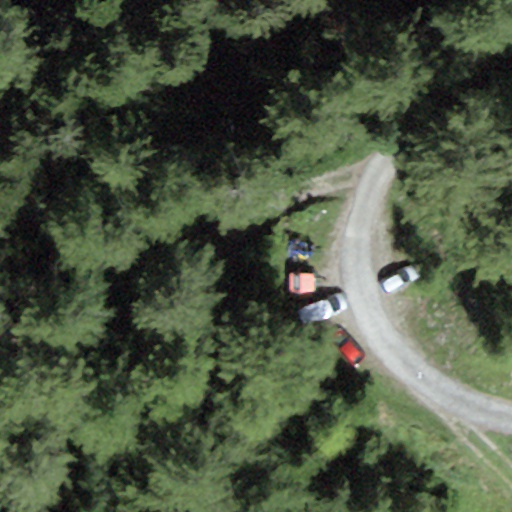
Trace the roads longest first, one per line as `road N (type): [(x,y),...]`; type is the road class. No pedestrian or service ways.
road 1 (residential): [(511,34),(385,156),(356,246),(366,306),(392,349),(436,387),(511,416)]
road 2 (track): [(174,511),(167,366),(218,256),(267,207),(315,183),(375,177)]
